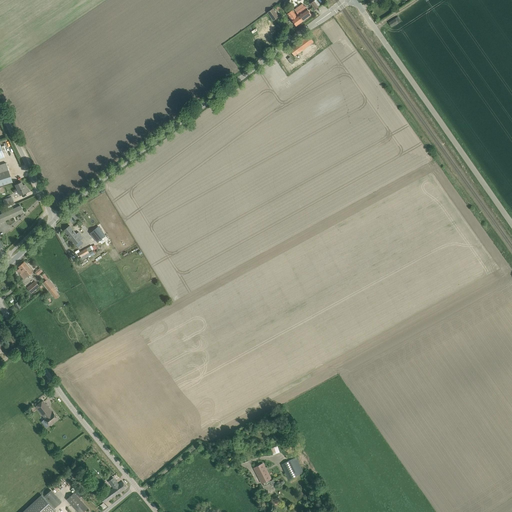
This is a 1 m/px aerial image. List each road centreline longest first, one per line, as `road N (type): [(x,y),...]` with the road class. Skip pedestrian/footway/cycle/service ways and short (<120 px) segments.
road 1 (tertiary): [(53,219),(347,0)]
road 2 (tertiary): [(511,222),(353,0)]
road 3 (unclassified): [(157,511),(0,305)]
road 4 (unknown): [(139,490),(198,447),(228,466),(252,464)]
road 5 (unclassified): [(53,219),(0,109)]
